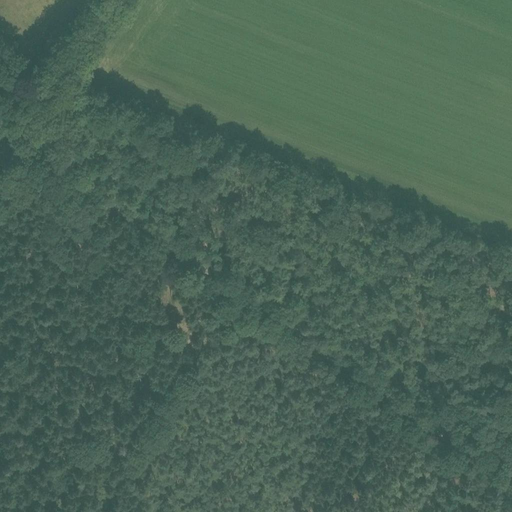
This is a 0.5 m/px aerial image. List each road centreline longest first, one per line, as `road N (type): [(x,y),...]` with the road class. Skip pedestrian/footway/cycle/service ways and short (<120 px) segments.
road 1 (unclassified): [(511,480),(10,134)]
road 2 (unclassified): [(10,134),(114,0)]
